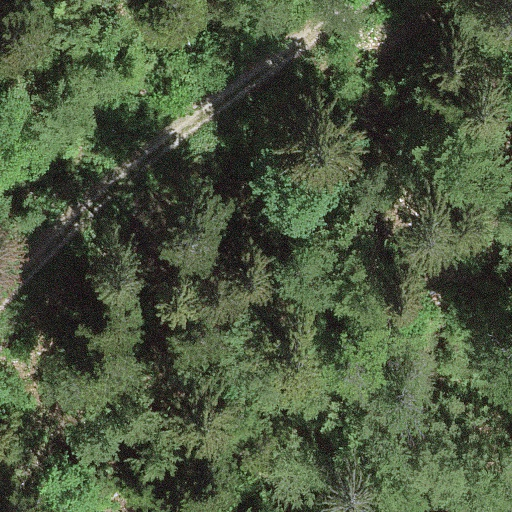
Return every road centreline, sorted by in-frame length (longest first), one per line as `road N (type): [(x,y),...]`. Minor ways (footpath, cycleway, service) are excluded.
road 1 (trunk): [(134,0),(125,293),(105,511)]
road 2 (track): [(0,301),(194,117),(373,0)]
